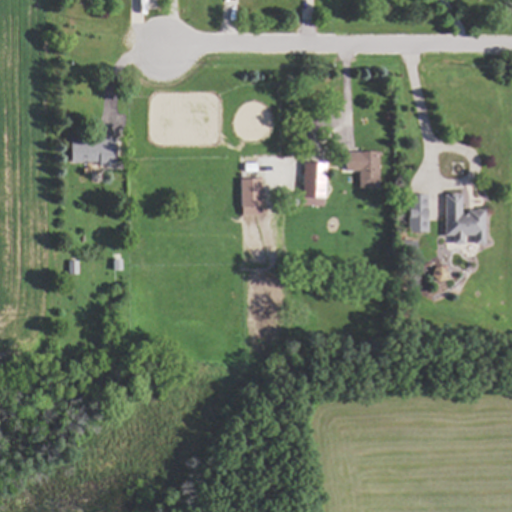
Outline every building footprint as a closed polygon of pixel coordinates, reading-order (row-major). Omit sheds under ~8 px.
[(94,162),(95,167),(111,167),(110,139),(66,140),(66,163),(94,162)] [(354,171),(354,189),(376,189),(375,152),(341,152),(341,172),(354,171)] [(320,206),(321,164),(299,163),(298,205),(320,206)] [(236,216),(258,216),(257,179),(235,180),(236,216)] [(422,233),(423,196),(403,195),(403,232),(422,233)] [(441,236),(449,237),(449,244),(460,244),(460,236),(470,236),(470,245),(481,245),(481,210),(459,210),(459,195),(441,195),(441,236)]
